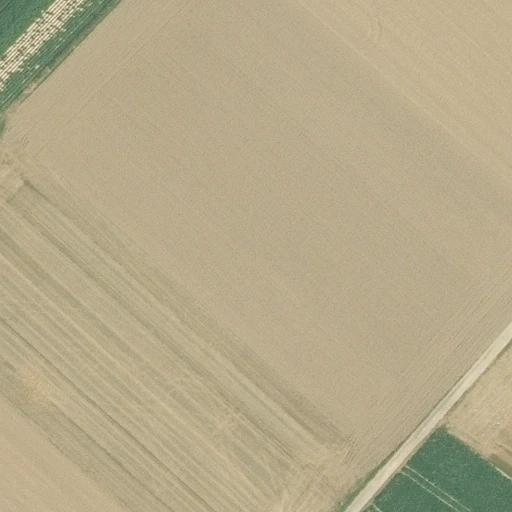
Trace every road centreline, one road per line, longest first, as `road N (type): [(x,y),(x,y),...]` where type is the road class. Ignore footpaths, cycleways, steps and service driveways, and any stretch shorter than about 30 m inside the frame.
road 1 (track): [(0,151),(150,0)]
road 2 (track): [(379,511),(511,361)]
